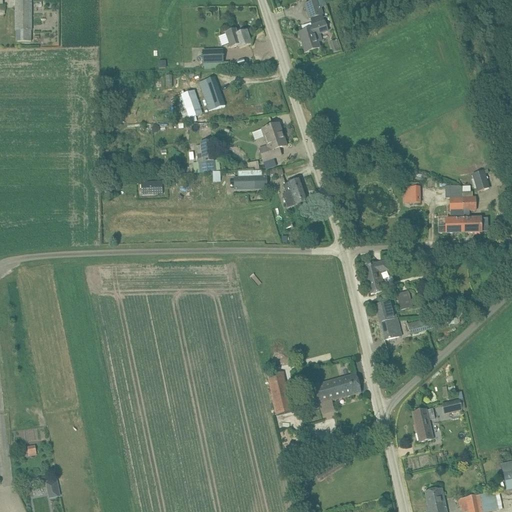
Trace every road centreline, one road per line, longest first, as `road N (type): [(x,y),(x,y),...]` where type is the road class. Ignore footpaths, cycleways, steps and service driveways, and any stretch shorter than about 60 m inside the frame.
road 1 (unclassified): [(0,263),(339,249)]
road 2 (unclassified): [(339,249),(260,0)]
road 3 (unclassified): [(379,412),(511,291)]
road 4 (unclassified): [(339,249),(511,246)]
road 5 (unclassified): [(379,412),(339,249)]
